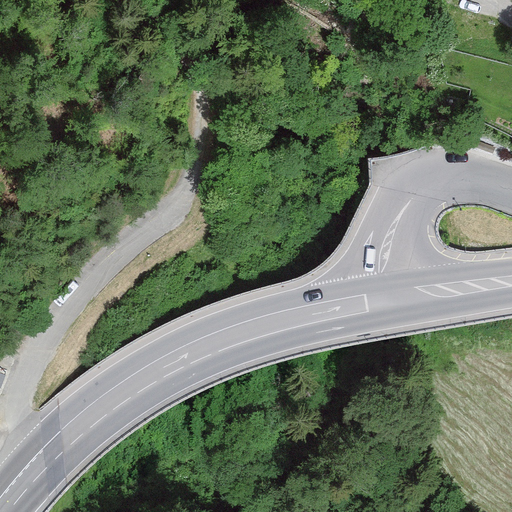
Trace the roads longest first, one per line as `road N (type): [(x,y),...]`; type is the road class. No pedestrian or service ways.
road 1 (residential): [(39,466),(17,418),(18,394),(37,357),(97,277),(167,219),(193,184),(206,125),(188,62),(146,0)]
road 2 (secondary): [(39,466),(95,412),(189,354),(249,329),(384,301)]
road 3 (unclassified): [(384,301),(379,272),(387,241),(416,193),(439,179),(466,177),(511,190)]
road 4 (secondary): [(384,301),(511,281)]
